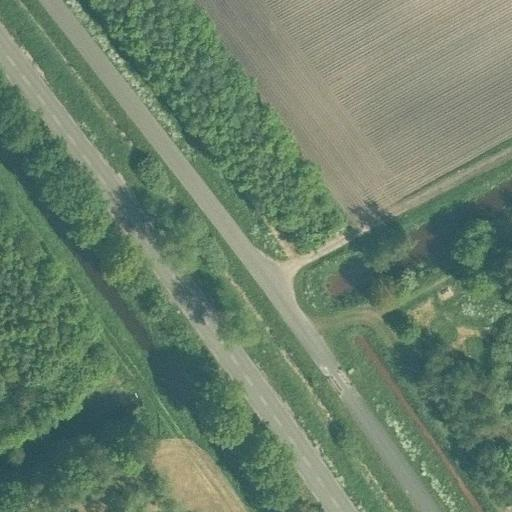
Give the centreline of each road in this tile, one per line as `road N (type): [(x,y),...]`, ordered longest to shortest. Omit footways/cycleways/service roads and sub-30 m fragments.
road 1 (unclassified): [(428,511),(159,141),(46,0)]
road 2 (secondary): [(336,511),(0,43)]
